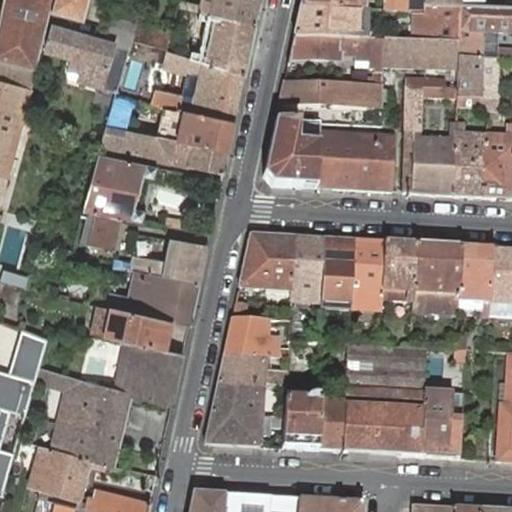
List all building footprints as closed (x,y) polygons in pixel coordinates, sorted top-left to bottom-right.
[(3,0),(0,18),(0,61),(35,71),(51,12),(54,0),(3,0)] [(54,0),(51,12),(82,19),(86,0),(54,0)] [(201,0),(201,6),(193,5),(192,12),(199,13),(256,26),(261,0),(201,0)] [(302,0),(300,9),(359,11),(360,11),(360,0),(302,0)] [(383,0),(383,11),(405,12),(405,0),(383,0)] [(425,0),(425,8),(437,8),(443,9),(461,9),(461,1),(461,0),(425,0)] [(461,1),(461,9),(484,10),(484,2),(461,1)] [(138,14),(113,7),(110,24),(134,30),(135,26),(138,14)] [(437,8),(425,8),(425,17),(412,16),(411,42),(426,43),(437,43),(460,44),(460,33),(461,9),(443,9),(437,8)] [(359,11),(300,9),(294,38),(341,40),(358,40),(359,11)] [(511,11),(484,10),(461,9),(460,33),(460,44),(459,59),(475,60),(481,60),(482,34),(511,35),(511,11)] [(244,77),(256,26),(199,13),(198,19),(191,53),(189,59),(204,64),(244,77)] [(134,30),(110,24),(105,42),(115,45),(129,49),(131,41),(134,30)] [(135,26),(134,30),(131,41),(166,50),(170,36),(135,26)] [(115,45),(105,42),(53,28),(47,51),(73,58),(69,71),(67,79),(79,83),(102,89),(117,93),(129,49),(115,45)] [(383,71),(383,68),(384,41),(375,41),(358,40),(341,40),(294,38),(290,57),(341,60),(341,55),(356,55),(356,59),(371,60),(371,68),(376,68),(376,71),(383,71)] [(437,43),(426,43),(411,42),(384,41),(383,68),(459,70),(459,59),(460,44),(437,43)] [(235,123),(244,77),(204,64),(189,59),(187,59),(174,55),(166,52),(163,68),(171,70),(184,72),(187,73),(201,76),(195,100),(183,97),(157,92),(155,91),(151,106),(154,106),(167,109),(179,112),(183,112),(192,114),(235,123)] [(465,100),(479,100),(481,60),(475,60),(459,59),(459,70),(458,82),(458,90),(457,100),(457,109),(465,109),(465,100)] [(494,101),(496,60),(481,60),(479,100),(494,101)] [(0,198),(27,95),(29,95),(35,71),(0,61),(0,198)] [(201,76),(187,73),(183,97),(195,100),(201,76)] [(366,73),(350,73),(349,83),(366,83),(366,73)] [(422,89),(458,90),(458,82),(406,81),(406,94),(422,94),(422,89)] [(359,106),(383,107),(383,102),(383,91),(383,87),(360,86),(348,86),(349,84),(284,83),(280,102),(341,105),(359,106)] [(421,100),(457,100),(458,90),(422,89),(422,94),(421,100)] [(420,135),(421,100),(422,94),(406,94),(405,134),(402,195),(411,195),(413,135),(420,135)] [(127,100),(115,98),(107,127),(119,129),(127,100)] [(465,109),(479,109),(479,100),(465,100),(465,109)] [(228,153),(235,123),(192,114),(183,112),(182,117),(177,142),(179,142),(193,146),(228,153)] [(317,190),(318,163),(320,135),(320,125),(320,123),(276,122),(263,177),(271,187),(317,190)] [(456,135),(457,125),(449,124),(449,142),(420,142),(420,135),(413,135),(411,195),(454,198),(456,135)] [(119,129),(107,127),(102,147),(119,151),(119,152),(170,163),(189,167),(223,175),(228,153),(193,146),(179,142),(177,142),(175,141),(171,141),(124,130),(119,129)] [(483,199),(511,201),(511,127),(506,127),(505,138),(505,147),(485,146),(483,199)] [(336,164),(335,191),(392,194),(395,139),(320,135),(318,163),(336,164)] [(454,198),(483,199),(485,146),(463,144),(464,136),(456,135),(454,198)] [(463,144),(485,146),(485,137),(464,136),(463,144)] [(505,147),(505,138),(485,137),(485,146),(505,147)] [(156,168),(99,156),(82,212),(87,213),(88,213),(95,215),(120,219),(141,222),(145,211),(139,210),(129,208),(138,175),(147,177),(153,179),(153,178),(156,168)] [(317,190),(335,191),(336,164),(318,163),(317,190)] [(165,170),(156,168),(153,178),(163,180),(165,170)] [(129,208),(139,210),(147,177),(138,175),(129,208)] [(95,215),(88,213),(81,247),(89,249),(95,215)] [(114,253),(120,219),(95,215),(89,249),(95,250),(104,252),(114,253)] [(250,237),(239,288),(271,290),(269,302),(282,303),(281,307),(290,308),(291,302),(291,292),(295,238),(251,236),(250,237)] [(324,240),(295,238),(291,292),(291,302),(290,308),(298,308),(298,303),(321,304),(324,240)] [(354,241),(324,240),(321,304),(320,309),(350,311),(354,241)] [(199,283),(207,248),(169,241),(164,263),(147,260),(146,267),(130,264),(129,271),(138,273),(144,274),(199,283)] [(384,243),(354,241),(350,311),(381,313),(381,302),(384,243)] [(416,245),(384,243),(381,302),(413,305),(416,245)] [(461,248),(416,245),(413,305),(412,306),(412,310),(458,312),(458,308),(458,303),(461,248)] [(492,249),(461,248),(458,303),(480,304),(480,319),(488,319),(489,315),(489,305),(492,249)] [(511,250),(492,249),(489,305),(511,305),(511,250)] [(115,262),(113,268),(116,269),(129,271),(130,264),(115,262)] [(110,295),(107,308),(111,309),(129,313),(170,322),(190,326),(199,283),(144,274),(138,273),(132,299),(110,295)] [(511,305),(489,305),(489,315),(511,316),(511,305)] [(164,351),(170,322),(129,313),(111,309),(110,313),(106,335),(105,338),(129,343),(164,351)] [(94,332),(106,335),(110,313),(98,310),(94,332)] [(266,322),(232,320),(224,357),(264,360),(273,360),(275,360),(287,361),(288,353),(276,353),(264,352),(265,341),(266,322)] [(21,329),(18,347),(46,356),(47,350),(49,339),(21,329)] [(277,342),(265,341),(264,352),(276,353),(277,342)] [(178,381),(183,356),(164,351),(129,343),(125,362),(124,368),(178,381)] [(466,343),(456,343),(455,353),(466,354),(466,343)] [(18,347),(15,362),(40,369),(42,371),(43,371),(46,356),(18,347)] [(345,405),(341,455),(419,459),(422,395),(425,352),(410,351),(379,349),(348,347),(345,405)] [(466,354),(455,353),(454,364),(465,365),(466,354)] [(511,355),(509,355),(506,387),(511,388),(511,403),(511,408),(500,407),(496,464),(511,464),(511,355)] [(264,360),(224,357),(217,386),(263,389),(285,391),(286,374),(264,373),(264,371),(264,366),(264,360)] [(0,497),(2,498),(12,463),(0,460),(0,429),(5,411),(26,417),(26,415),(40,369),(15,362),(12,375),(0,371),(0,497)] [(172,405),(178,381),(124,368),(119,391),(130,395),(129,397),(172,405)] [(43,371),(42,371),(40,377),(78,388),(79,381),(43,371)] [(62,416),(60,426),(76,429),(120,439),(129,397),(130,395),(119,391),(88,383),(79,381),(78,388),(70,417),(62,416)] [(211,416),(261,419),(262,405),(255,404),(255,397),(262,398),(263,389),(217,386),(211,416)] [(502,387),(500,407),(511,408),(511,403),(511,388),(506,387),(502,387)] [(317,404),(317,395),(312,395),(299,395),(285,394),(285,399),(284,421),(282,451),(318,453),(320,403),(317,404)] [(422,395),(419,459),(448,461),(452,396),(422,395)] [(320,403),(318,453),(341,455),(345,405),(320,403)] [(205,446),(259,449),(261,419),(211,416),(205,445),(205,446)] [(105,465),(113,467),(120,439),(76,429),(60,426),(54,451),(92,462),(105,465)] [(475,431),(473,462),(489,463),(491,432),(475,431)] [(20,433),(18,441),(40,447),(44,448),(47,440),(20,433)] [(44,448),(40,447),(30,485),(32,486),(41,489),(80,500),(81,496),(90,468),(104,471),(105,465),(92,462),(54,451),(44,448)] [(91,511),(148,511),(151,503),(103,492),(97,490),(95,500),(88,498),(85,510),(91,511)] [(223,511),(224,497),(193,495),(189,511),(223,511)] [(267,511),(269,499),(224,497),(223,511),(267,511)] [(296,511),(298,501),(269,499),(267,511),(296,511)] [(67,511),(69,506),(47,501),(44,511),(67,511)] [(362,511),(363,505),(298,501),(296,511),(362,511)]
